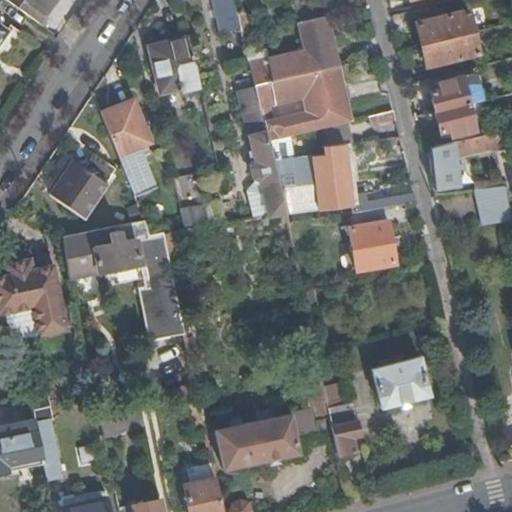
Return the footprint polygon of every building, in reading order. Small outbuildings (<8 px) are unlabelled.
[(53,0),(0,0),(35,25),(53,0)] [(206,0),(216,33),(236,28),(233,14),(228,0),(206,0)] [(291,7),(286,8),(290,26),(293,25),(307,22),(304,9),(293,12),(291,7)] [(249,10),(233,14),(236,28),(239,36),(254,33),(249,10)] [(467,13),(415,26),(419,46),(477,32),(475,25),(470,26),(467,13)] [(293,25),(298,53),(246,64),(250,77),(252,86),(335,71),(324,18),(307,22),(293,25)] [(473,39),(478,37),(477,32),(419,46),(424,68),(477,56),(473,39)] [(177,88),(178,90),(196,85),(184,38),(146,48),(157,93),(177,88)] [(339,90),(335,71),(252,86),(256,100),(258,107),(301,98),(300,92),(318,89),(319,94),(339,90)] [(438,91),(428,94),(434,115),(468,107),(481,104),(475,78),(437,86),(438,91)] [(145,96),(130,102),(149,148),(158,144),(145,96)] [(256,100),(239,105),(246,135),(264,131),(258,107),(256,100)] [(97,115),(113,154),(133,200),(154,192),(135,153),(149,148),(130,102),(97,115)] [(450,139),(475,133),(468,107),(434,115),(438,135),(448,133),(450,139)] [(373,118),(376,130),(395,127),(392,114),(373,118)] [(303,120),(289,124),(291,135),(305,132),(303,120)] [(344,124),(320,129),(323,148),(341,145),(349,144),(344,124)] [(253,161),(250,161),(254,178),(255,180),(260,179),(266,209),(284,206),(264,132),(264,131),(246,135),(253,161)] [(276,138),(264,132),(284,206),(316,204),(309,157),(294,158),(289,135),(276,138)] [(508,132),(484,137),(485,152),(511,145),(508,132)] [(484,137),(428,151),(431,190),(457,187),(455,174),(464,172),(461,158),(485,152),(484,137)] [(380,203),(410,202),(410,180),(395,180),(395,158),(394,158),(393,140),(360,141),(360,159),(381,158),(381,180),(379,180),(380,203)] [(324,155),(309,157),(316,204),(349,199),(341,145),(323,148),(324,155)] [(100,189),(66,166),(43,200),(78,221),(100,189)] [(490,190),(474,191),(482,225),(510,223),(502,189),(490,190)] [(349,199),(316,204),(316,208),(350,205),(349,199)] [(204,204),(177,210),(181,225),(208,220),(204,204)] [(416,212),(415,204),(398,206),(400,214),(416,212)] [(284,206),(266,209),(267,214),(285,211),(284,206)] [(384,209),(346,214),(348,227),(386,221),(384,209)] [(393,264),(386,221),(348,227),(354,270),(393,264)] [(172,230),(162,232),(169,268),(181,265),(172,230)] [(110,242),(63,250),(68,279),(141,266),(144,280),(138,281),(149,336),(181,329),(169,268),(162,232),(135,237),(135,233),(110,238),(110,242)] [(8,274),(4,275),(12,312),(31,309),(37,337),(65,331),(52,266),(31,270),(31,264),(7,268),(8,274)] [(0,314),(12,312),(4,275),(0,275),(0,314)] [(174,353),(186,351),(182,333),(171,335),(174,353)] [(368,370),(378,408),(426,395),(416,357),(368,370)] [(319,383),(318,371),(303,375),(306,393),(320,389),(319,383)] [(336,386),(320,390),(325,410),(340,407),(336,386)] [(320,389),(306,393),(309,410),(213,431),(220,471),(296,454),(294,442),(315,438),(312,421),(327,419),(325,410),(320,390),(320,389)] [(0,403),(0,427),(33,420),(29,398),(0,403)] [(328,426),(355,421),(352,404),(340,407),(325,410),(327,419),(328,426)] [(140,410),(98,423),(101,435),(142,422),(140,410)] [(197,410),(187,412),(190,428),(200,426),(197,410)] [(327,419),(312,421),(315,438),(330,435),(328,426),(327,419)] [(3,464),(41,457),(40,455),(34,423),(33,420),(0,427),(0,471),(5,471),(3,464)] [(40,455),(54,452),(48,420),(34,423),(40,455)] [(330,435),(335,456),(353,452),(351,439),(359,438),(355,421),(328,426),(330,435)] [(41,457),(46,482),(60,479),(54,452),(40,455),(41,457)] [(187,511),(219,511),(212,479),(182,485),(187,511)] [(111,487),(116,511),(160,511),(155,487),(127,493),(125,485),(111,487)] [(246,511),(247,509),(246,505),(244,502),(241,499),(237,498),(233,499),(229,500),(226,503),(225,507),(225,511),(246,511)] [(62,511),(106,511),(105,503),(62,511)]
